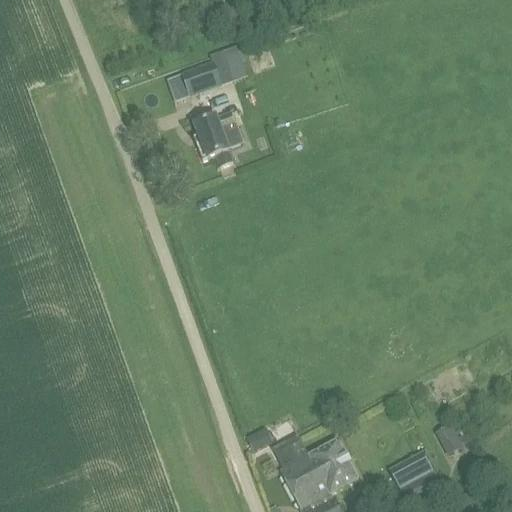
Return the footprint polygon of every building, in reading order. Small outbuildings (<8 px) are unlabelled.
[(214,68),(184,79),(192,101),(222,91),(234,88),(226,63),(214,67),(214,68)] [(232,118),(218,123),(217,122),(196,130),(200,140),(195,142),(204,165),(208,163),(209,164),(217,161),(221,171),(234,166),(222,133),(236,128),(232,118)] [(450,458),(465,450),(458,436),(442,444),(450,458)] [(258,437),(248,442),(253,452),(263,446),(258,437)] [(300,511),(306,511),(324,503),(359,485),(339,446),(282,476),(300,511)] [(426,454),(388,473),(404,504),(442,485),(426,454)]
